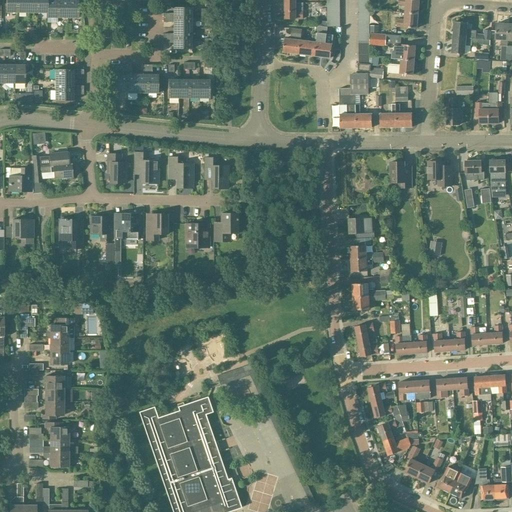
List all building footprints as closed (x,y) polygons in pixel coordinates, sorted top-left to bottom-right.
[(17,12),(16,0),(6,0),(7,12),(17,12)] [(16,0),(17,12),(27,12),(27,0),(16,0)] [(27,0),(27,12),(37,12),(37,0),(27,0)] [(37,0),(37,12),(47,12),(48,12),(48,0),(37,0)] [(47,12),(47,16),(47,18),(58,18),(57,0),(48,0),(48,12),(47,12)] [(57,0),(58,18),(68,18),(68,0),(57,0)] [(68,0),(68,18),(79,18),(79,0),(68,0)] [(405,13),(418,14),(419,0),(398,0),(398,4),(406,5),(405,13)] [(296,11),(296,2),(285,2),(285,19),(303,19),(303,11),(296,11)] [(173,7),(173,13),(164,13),(164,17),(193,18),(193,7),(173,7)] [(418,14),(405,13),(405,20),(397,19),(397,26),(404,27),(417,28),(418,14)] [(193,18),(164,17),(164,22),(173,22),(173,28),(193,28),(193,18)] [(477,31),(468,30),(469,23),(455,21),(454,37),(467,38),(473,39),(473,44),(490,46),(491,31),(484,30),(484,34),(476,34),(477,31)] [(506,61),(506,54),(507,46),(508,46),(508,41),(509,25),(497,24),(496,40),(501,40),(501,46),(500,60),(506,61)] [(318,26),(317,33),(314,56),(330,58),(332,44),(321,43),(321,37),(326,37),(327,33),(322,32),(323,26),(318,26)] [(173,28),(173,34),(164,34),(164,38),(193,38),(193,28),(173,28)] [(292,28),(291,39),(285,39),(283,52),(299,54),(300,40),(301,40),(302,29),(292,28)] [(300,40),(299,54),(314,56),(317,33),(313,32),(312,42),(301,40),(300,40)] [(387,35),(371,34),(370,45),(386,46),(387,35)] [(467,38),(454,37),(452,53),(465,54),(466,45),(472,46),(473,44),(473,39),(467,38)] [(192,49),(193,38),(164,38),(164,43),(173,43),(173,49),(192,49)] [(395,44),(394,51),(393,51),(392,59),(401,60),(401,59),(414,60),(416,45),(403,44),(403,45),(395,44)] [(370,64),(370,54),(359,54),(359,63),(370,64)] [(401,59),(401,60),(401,65),(388,64),(388,73),(400,74),(400,73),(413,75),(414,68),(415,69),(417,67),(417,62),(416,61),(414,61),(414,60),(401,59)] [(492,71),(492,61),(477,60),(477,67),(483,67),(483,71),(492,71)] [(507,62),(492,61),(492,70),(500,71),(500,70),(507,70),(507,62)] [(370,64),(359,63),(358,71),(371,72),(371,65),(370,64)] [(127,93),(127,64),(122,64),(122,74),(117,74),(117,93),(127,93)] [(131,64),(127,64),(127,93),(137,93),(137,74),(131,74),(131,64)] [(15,65),(4,65),(4,83),(15,83),(15,65)] [(15,65),(15,83),(25,83),(25,65),(15,65)] [(143,74),(137,74),(137,93),(148,93),(148,65),(143,65),(143,74)] [(148,65),(148,93),(158,93),(158,75),(152,75),(152,65),(148,65)] [(370,77),(383,79),(384,69),(373,68),(373,71),(371,70),(370,77)] [(56,80),(74,80),(74,74),(83,74),(83,70),(56,70),(56,80)] [(355,87),(355,94),(368,94),(367,73),(350,74),(350,87),(355,87)] [(74,85),(74,80),(56,80),(56,90),(83,90),(83,85),(74,85)] [(178,98),(178,80),(168,80),(168,98),(178,98)] [(189,80),(178,80),(178,98),(189,98),(189,80)] [(199,80),(189,80),(189,98),(199,98),(199,80)] [(199,80),(199,98),(210,98),(210,80),(199,80)] [(355,87),(350,87),(350,89),(339,89),(340,105),(347,105),(347,115),(340,115),(340,128),(357,128),(356,105),(355,94),(355,87)] [(457,95),(474,95),(474,87),(457,87),(457,95)] [(43,102),(44,90),(35,90),(34,102),(43,102)] [(83,90),(56,90),(56,101),(74,101),(74,95),(83,95),(83,90)] [(369,93),(369,107),(389,106),(389,96),(380,96),(380,92),(369,93)] [(21,93),(21,101),(34,101),(34,93),(21,93)] [(502,102),(498,102),(498,93),(489,93),(489,109),(489,123),(491,123),(492,125),(496,125),(496,123),(499,123),(499,116),(502,116),(502,102)] [(460,108),(457,108),(457,97),(449,98),(449,108),(446,109),(447,125),(460,125),(460,108)] [(489,109),(484,109),(484,102),(476,102),(476,116),(479,116),(479,124),(482,123),(482,125),(487,125),(487,123),(489,123),(489,109)] [(397,127),(396,104),(392,104),(392,113),(381,113),(381,127),(397,127)] [(396,104),(397,127),(413,127),(412,113),(400,113),(400,104),(396,104)] [(360,105),(356,105),(357,128),(373,127),(372,113),(360,114),(360,105)] [(34,143),(46,143),(45,132),(33,133),(34,143)] [(49,153),(49,160),(40,161),(40,155),(32,156),(33,168),(66,165),(65,152),(49,153)] [(127,163),(122,163),(122,154),(107,153),(107,170),(111,170),(110,183),(127,183),(127,163)] [(159,161),(148,161),(148,153),(135,153),(135,175),(142,175),(142,183),(158,183),(159,161)] [(193,165),(183,164),(183,158),(169,157),(168,179),(177,179),(177,187),(192,187),(193,165)] [(228,168),(218,167),(218,159),(205,159),(205,181),(212,181),(212,188),(228,189),(228,168)] [(484,172),(482,172),(481,160),(465,161),(466,172),(467,180),(484,180),(484,172)] [(491,161),(491,172),(489,172),(489,179),(499,179),(499,177),(505,177),(505,171),(506,171),(506,160),(491,161)] [(445,161),(429,161),(429,179),(439,179),(439,186),(452,186),(452,165),(445,165),(445,161)] [(405,162),(391,162),(391,182),(399,182),(399,188),(412,187),(411,166),(405,166),(405,162)] [(71,164),(66,165),(33,168),(34,183),(42,182),(42,173),(55,172),(55,178),(72,177),(71,164)] [(9,168),(9,176),(9,192),(33,192),(33,168),(9,168)] [(463,188),(456,190),(459,201),(466,199),(463,188)] [(473,189),(466,190),(469,208),(476,207),(473,189)] [(492,203),(490,189),(481,190),(482,204),(492,203)] [(221,214),(221,223),(214,223),(214,241),(224,241),(224,233),(238,233),(237,213),(221,214)] [(122,214),(122,217),(115,217),(115,238),(126,238),(126,231),(138,231),(138,214),(122,214)] [(153,214),(153,226),(147,226),(147,241),(158,240),(158,234),(168,234),(167,214),(153,214)] [(91,217),(91,234),(106,234),(106,217),(91,217)] [(378,227),(373,227),(373,225),(364,225),(363,218),(349,218),(350,233),(364,232),(365,238),(381,237),(380,232),(378,232),(378,227)] [(34,220),(13,219),(13,237),(34,237),(34,220)] [(62,240),(72,240),(72,248),(83,248),(83,232),(77,232),(77,220),(60,220),(59,233),(62,233),(62,240)] [(209,224),(186,224),(186,241),(196,241),(196,248),(209,248),(209,224)] [(511,232),(506,233),(507,247),(503,247),(503,257),(511,257),(511,232)] [(430,255),(442,256),(443,242),(431,241),(430,255)] [(105,244),(105,265),(113,265),(113,251),(113,244),(105,244)] [(373,252),(366,253),(366,245),(350,246),(350,259),(384,257),(390,257),(390,256),(384,257),(383,252),(373,253),(373,252)] [(384,257),(350,259),(351,271),(367,270),(367,265),(372,265),(373,265),(373,263),(384,262),(384,257)] [(414,289),(414,275),(399,276),(400,290),(414,289)] [(374,289),(368,289),(368,283),(352,284),(352,297),(375,295),(386,295),(393,294),(392,291),(386,291),(375,291),(374,289)] [(467,318),(466,295),(464,295),(464,290),(456,291),(457,296),(460,296),(461,318),(467,318)] [(439,326),(437,292),(430,293),(432,326),(439,326)] [(369,296),(352,297),(353,310),(370,309),(369,301),(369,296)] [(390,316),(389,316),(379,317),(380,322),(390,322),(391,334),(400,333),(399,316),(390,317),(390,321),(390,316)] [(21,338),(27,338),(27,327),(35,327),(35,318),(20,318),(21,338)] [(50,325),(50,331),(46,331),(46,338),(50,339),(50,338),(69,338),(74,338),(74,318),(51,318),(51,325),(50,325)] [(358,342),(369,339),(367,332),(374,330),(373,323),(355,326),(358,342)] [(403,333),(411,333),(411,323),(403,324),(403,333)] [(495,333),(487,334),(488,344),(503,343),(502,325),(495,326),(495,333)] [(488,344),(487,334),(479,334),(479,327),(471,327),(473,345),(488,344)] [(458,339),(450,340),(450,351),(466,350),(465,332),(457,332),(458,339)] [(450,351),(450,340),(442,341),(441,333),(433,334),(435,352),(450,351)] [(412,343),(413,353),(428,352),(426,334),(419,335),(419,342),(412,343)] [(411,335),(403,336),(396,336),(397,354),(413,353),(412,343),(411,335)] [(50,338),(50,339),(50,351),(69,351),(69,338),(50,338)] [(370,347),(369,339),(358,342),(361,357),(379,353),(378,346),(370,347)] [(69,351),(50,351),(50,364),(69,364),(69,351)] [(252,368),(244,371),(243,367),(217,376),(220,386),(250,375),(306,494),(310,492),(252,368)] [(491,394),(499,393),(507,393),(506,375),(490,376),(491,394)] [(45,376),(45,389),(64,389),(64,376),(45,376)] [(491,394),(490,376),(475,377),(476,395),(484,394),(491,394)] [(452,378),(453,389),(461,388),(461,396),(469,395),(468,377),(452,378)] [(453,389),(452,378),(437,379),(438,397),(448,397),(447,389),(453,389)] [(430,380),(414,381),(416,399),(431,398),(430,380)] [(416,399),(414,381),(399,382),(400,400),(416,399)] [(385,393),(385,391),(387,390),(385,383),(367,388),(371,403),(383,400),(396,398),(394,391),(385,393)] [(480,394),(475,395),(475,388),(471,388),(472,400),(480,399),(480,394)] [(45,389),(45,402),(64,402),(64,389),(45,389)] [(173,511),(228,511),(241,508),(231,478),(227,479),(205,415),(212,412),(207,397),(178,407),(179,410),(158,418),(154,407),(139,412),(173,511)] [(383,400),(371,403),(375,418),(392,413),(393,417),(399,415),(397,407),(392,408),(391,405),(384,407),(383,400)] [(483,413),(482,401),(472,401),(475,430),(481,430),(480,420),(482,420),(481,413),(483,413)] [(45,402),(45,415),(42,415),(42,419),(56,419),(56,415),(64,415),(64,402),(45,402)] [(416,403),(417,412),(425,412),(425,411),(433,411),(433,402),(416,403)] [(406,405),(397,406),(402,417),(408,416),(406,405)] [(383,441),(394,437),(391,430),(398,427),(395,419),(378,425),(383,441)] [(69,427),(63,427),(63,422),(45,422),(45,428),(50,428),(50,440),(69,440),(69,427)] [(418,431),(406,432),(408,438),(409,439),(418,438),(418,431)] [(394,437),(383,441),(389,455),(406,449),(409,448),(411,445),(409,439),(408,438),(395,442),(394,437)] [(50,447),(43,447),(29,447),(29,453),(50,453),(75,453),(75,454),(77,454),(77,447),(69,446),(69,440),(50,440),(50,447)] [(433,447),(440,450),(443,443),(437,440),(433,447)] [(420,449),(414,446),(409,457),(411,458),(405,471),(417,477),(424,464),(415,460),(420,449)] [(50,453),(50,466),(69,466),(69,464),(73,463),(75,461),(75,454),(75,453),(50,453)] [(424,464),(417,477),(429,483),(435,470),(437,471),(443,459),(437,456),(432,468),(424,464)] [(511,468),(511,461),(502,461),(502,467),(500,467),(501,479),(494,479),(495,485),(495,498),(497,498),(497,501),(503,500),(503,498),(509,497),(508,484),(502,484),(502,482),(511,481),(511,472),(511,468)] [(451,492),(457,480),(460,473),(447,467),(438,486),(451,492)] [(478,469),(475,484),(481,484),(482,499),(488,498),(488,501),(494,501),(494,498),(495,498),(495,485),(490,485),(490,484),(489,480),(487,480),(487,469),(478,469)] [(457,480),(451,492),(463,498),(469,486),(457,480)] [(43,489),(42,489),(42,498),(42,505),(42,511),(61,511),(61,504),(55,504),(55,510),(49,510),(49,504),(49,490),(49,489),(43,489)] [(61,503),(61,504),(61,511),(74,511),(74,510),(68,510),(68,489),(61,489),(61,503)] [(23,505),(23,497),(16,497),(15,497),(10,502),(10,505),(9,511),(23,511),(23,505)]
